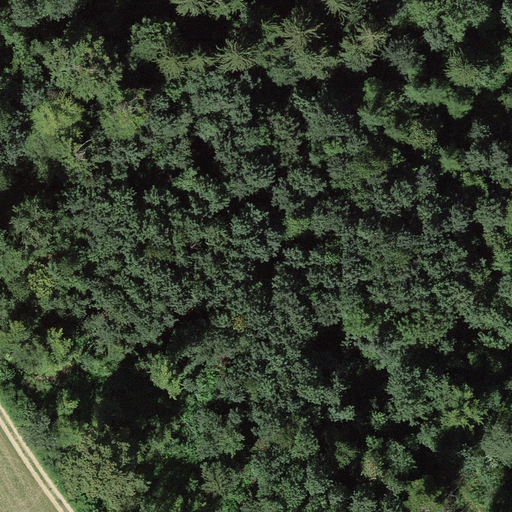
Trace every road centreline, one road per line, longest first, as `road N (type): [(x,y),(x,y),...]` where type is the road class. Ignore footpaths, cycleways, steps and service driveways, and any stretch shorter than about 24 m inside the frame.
road 1 (track): [(511,125),(363,0)]
road 2 (track): [(470,511),(353,383)]
